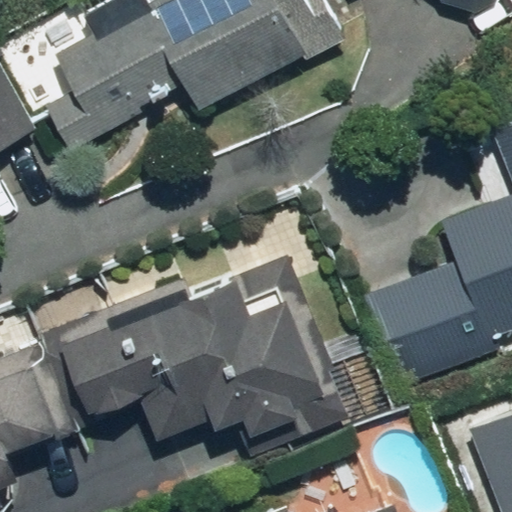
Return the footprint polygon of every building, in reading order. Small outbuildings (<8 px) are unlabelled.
[(0,0),(0,12),(16,5),(13,0),(0,0)] [(56,101),(78,144),(197,83),(209,106),(362,28),(347,0),(148,0),(60,45),(82,88),(56,101)] [(30,91),(15,57),(0,63),(0,145),(56,120),(41,87),(30,91)] [(411,364),(511,322),(511,98),(493,106),(511,151),(511,184),(444,213),(462,256),(380,290),(411,364)] [(194,269),(54,336),(49,338),(89,422),(149,393),(167,430),(216,406),(224,423),(248,412),(268,452),(369,403),(293,243),(202,286),(194,269)] [(0,500),(14,495),(8,478),(30,469),(19,441),(70,420),(41,349),(0,365),(0,500)] [(511,511),(511,412),(477,426),(511,511)] [(273,511),(405,511),(401,502),(377,511),(350,511),(346,501),(321,511),(295,511),(292,504),(273,511)]
